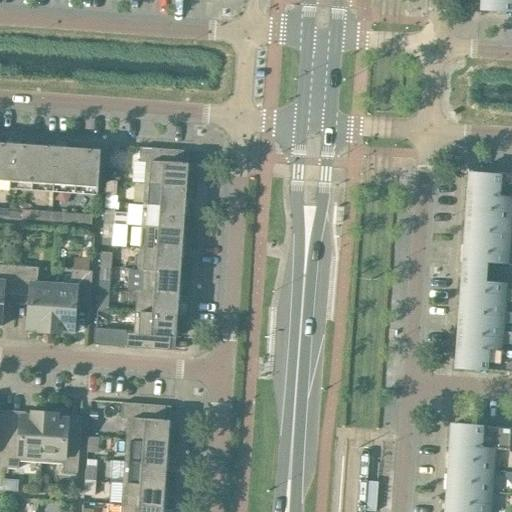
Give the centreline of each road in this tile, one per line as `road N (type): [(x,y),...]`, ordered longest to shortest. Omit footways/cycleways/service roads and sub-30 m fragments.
road 1 (tertiary): [(305,245),(285,511)]
road 2 (residential): [(412,385),(428,131)]
road 3 (residential): [(226,371),(241,119)]
road 4 (residential): [(247,33),(0,15)]
road 5 (residential): [(0,99),(241,119)]
road 6 (residential): [(226,371),(0,357)]
road 7 (residential): [(213,511),(226,371)]
road 8 (residential): [(402,511),(412,385)]
road 9 (tertiary): [(305,245),(323,188),(328,125)]
road 10 (tertiary): [(300,123),(296,186),(305,245)]
